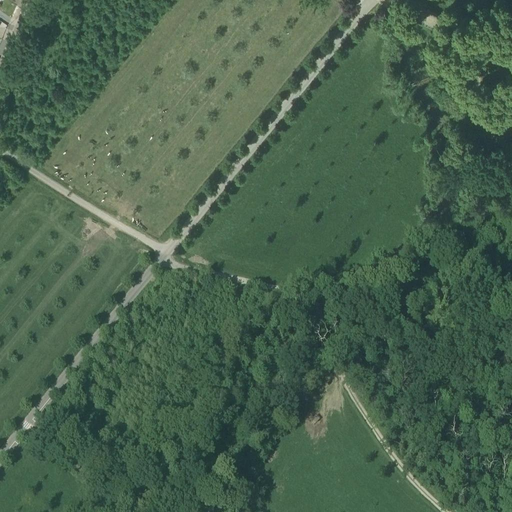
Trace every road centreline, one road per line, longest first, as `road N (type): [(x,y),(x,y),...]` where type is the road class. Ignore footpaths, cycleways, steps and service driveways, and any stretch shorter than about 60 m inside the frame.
road 1 (unclassified): [(167,251),(369,0)]
road 2 (unclassified): [(0,456),(158,261)]
road 3 (unclassified): [(331,357),(304,300),(158,261)]
road 4 (unclassified): [(0,148),(167,251)]
road 5 (track): [(443,511),(390,454),(331,357)]
